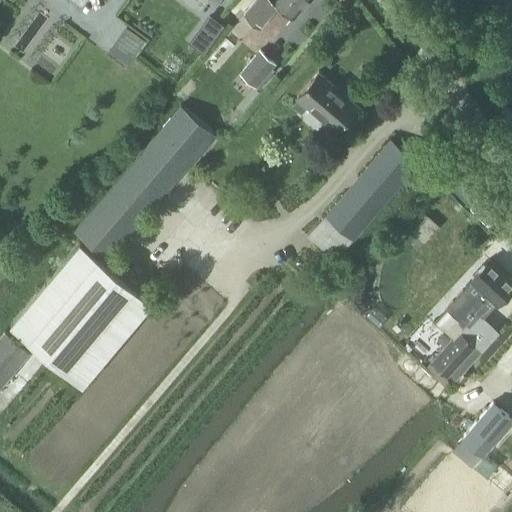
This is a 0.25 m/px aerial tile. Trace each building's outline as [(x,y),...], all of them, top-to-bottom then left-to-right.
[(294,17),(308,0),(255,0),(244,14),(260,27),(279,5),(294,17)] [(209,16),(202,25),(214,33),(220,25),(209,16)] [(127,26),(117,39),(135,53),(146,39),(139,34),(132,43),(126,39),(133,30),(127,26)] [(224,39),(207,64),(218,71),(234,46),(224,39)] [(275,62),(260,49),(240,72),(256,85),(275,62)] [(336,131),(358,105),(318,71),(296,97),(298,99),(293,105),(299,111),(305,104),(336,131)] [(74,230),(108,258),(130,233),(127,231),(138,219),(140,221),(172,183),(169,181),(180,169),(182,171),(193,158),(186,152),(208,127),(181,104),(74,230)] [(335,259),(418,161),(391,138),(307,235),(335,259)] [(83,385),(153,302),(79,240),(10,323),(83,385)] [(511,281),(489,260),(447,306),(469,327),(494,299),(497,302),(511,285),(511,281)] [(0,386),(30,350),(5,329),(0,335),(0,386)] [(474,344),(460,331),(432,360),(447,374),(474,344)] [(483,454),(511,420),(511,417),(493,401),(462,437),(483,454)]
